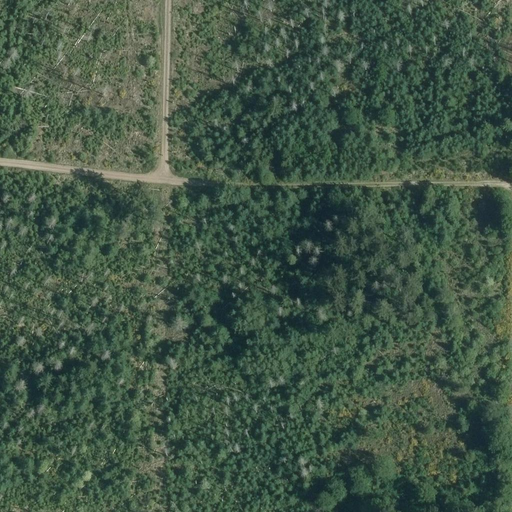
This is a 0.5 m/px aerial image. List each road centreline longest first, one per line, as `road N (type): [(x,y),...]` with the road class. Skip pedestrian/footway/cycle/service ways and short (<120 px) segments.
road 1 (track): [(167,0),(163,181),(511,185)]
road 2 (track): [(0,163),(163,181)]
